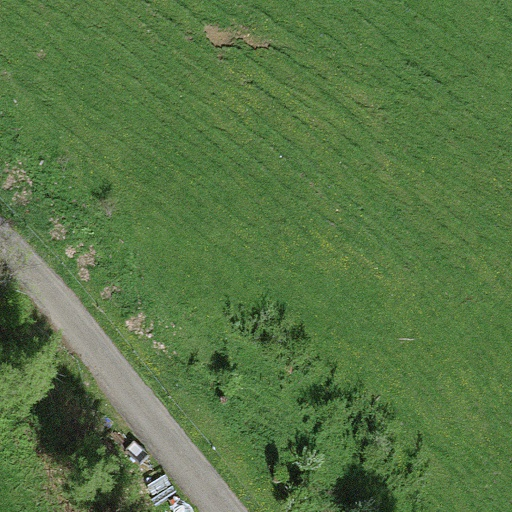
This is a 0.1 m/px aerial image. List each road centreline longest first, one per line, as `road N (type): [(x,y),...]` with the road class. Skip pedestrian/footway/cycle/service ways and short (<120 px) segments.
road 1 (unclassified): [(0,228),(225,511)]
road 2 (track): [(0,325),(81,379),(135,397)]
